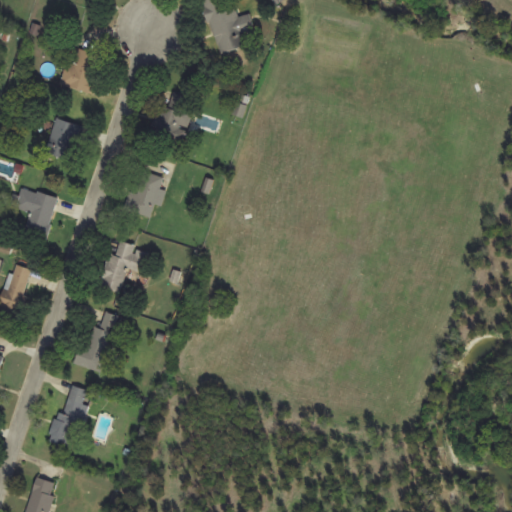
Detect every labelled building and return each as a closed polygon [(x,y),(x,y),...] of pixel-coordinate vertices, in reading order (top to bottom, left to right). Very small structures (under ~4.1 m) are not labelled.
[(256,32),(251,14),(240,18),(237,9),(228,11),(224,0),(209,0),(203,2),(220,56),(250,47),(247,35),(256,32)] [(67,63),(61,86),(92,94),(102,56),(79,50),(75,65),(67,63)] [(160,106),(152,134),(185,144),(195,111),(188,109),(191,99),(174,94),(169,109),(160,106)] [(47,154),(75,162),(84,127),(57,119),(47,154)] [(157,206),(164,208),(168,192),(162,191),(165,178),(145,173),(139,196),(131,194),(126,211),(154,219),(157,206)] [(59,199),(23,189),(21,198),(15,196),(12,208),(31,214),(25,234),(47,240),(59,199)] [(146,274),(152,252),(120,244),(117,255),(110,253),(101,288),(122,293),(128,269),(146,274)] [(34,270),(13,264),(0,306),(0,312),(20,319),(34,270)] [(103,373),(119,317),(107,313),(102,330),(94,327),(87,350),(80,348),(75,365),(103,373)] [(66,414),(58,412),(50,443),(75,450),(90,391),(73,387),(66,414)] [(27,511),(51,511),(59,484),(37,478),(27,511)]
